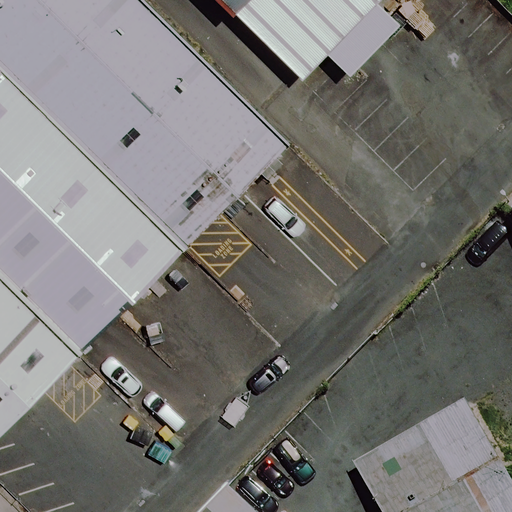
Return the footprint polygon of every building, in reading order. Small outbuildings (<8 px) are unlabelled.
[(123,0),(0,0),(0,93),(163,257),(272,150),(123,0)] [(167,0),(259,92),(291,60),(315,84),(364,36),(339,10),(349,0),(167,0)] [(0,93),(0,296),(61,358),(163,257),(0,93)] [(511,202),(488,215),(511,258),(511,202)] [(0,296),(0,418),(61,358),(0,296)] [(511,511),(511,473),(467,394),(354,457),(385,511),(511,511)] [(225,511),(205,492),(184,511),(225,511)]
